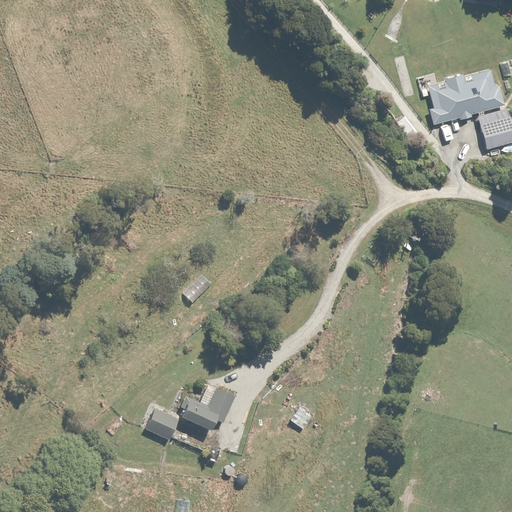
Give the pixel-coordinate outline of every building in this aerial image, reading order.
[(511,140),(511,139),(504,110),(495,83),(491,84),(487,67),(423,84),(429,105),(423,107),(428,125),(470,115),(479,149),(511,140)] [(211,285),(201,274),(180,294),(190,305),(211,285)] [(185,396),(177,413),(187,418),(184,424),(182,428),(201,437),(203,432),(210,418),(217,421),(230,394),(213,386),(203,405),(185,396)] [(299,429),(308,415),(294,406),(284,420),(299,429)] [(173,417),(149,407),(141,428),(165,438),(173,417)] [(186,511),(188,501),(173,499),(171,511),(186,511)]
